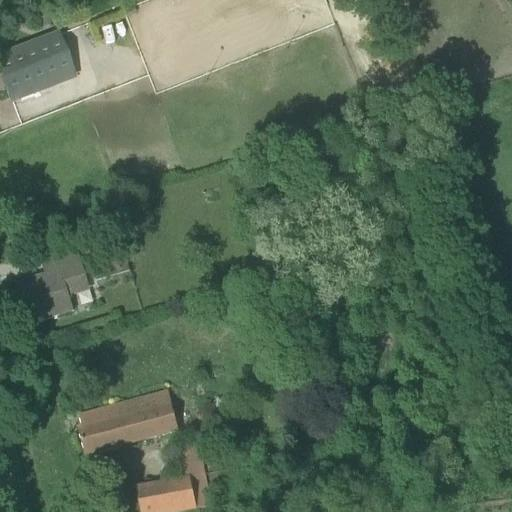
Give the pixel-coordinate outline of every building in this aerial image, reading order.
[(125,20),(136,16),(133,9),(123,13),(125,20)] [(59,37),(13,55),(0,59),(0,77),(10,102),(74,77),(59,37)] [(24,305),(19,307),(25,328),(74,313),(69,300),(68,295),(89,288),(78,250),(40,261),(47,283),(20,291),(24,305)] [(92,267),(98,288),(132,279),(125,258),(92,267)] [(86,458),(179,433),(168,393),(79,417),(83,430),(78,431),(86,458)] [(187,479),(136,490),(140,511),(185,511),(211,507),(205,476),(187,479)]
